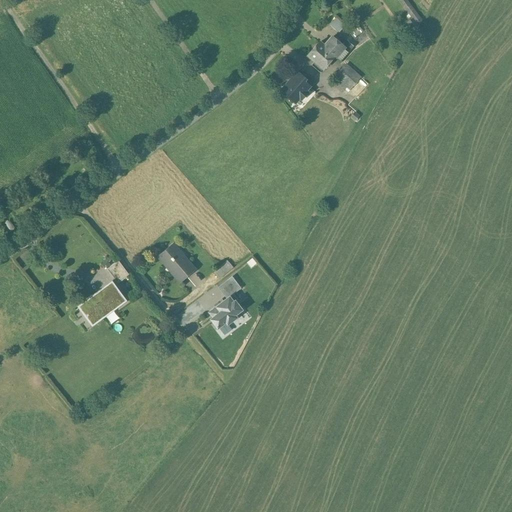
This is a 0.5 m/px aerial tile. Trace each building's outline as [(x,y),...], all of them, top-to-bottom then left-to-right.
[(345,26),(336,18),(329,25),(338,33),(345,26)] [(418,27),(412,19),(408,23),(415,33),(418,27)] [(349,42),(340,35),(336,40),(344,48),(349,42)] [(336,40),(332,37),(324,47),(319,43),(317,46),(308,56),(315,61),(323,69),(334,56),(336,57),(344,48),(336,40)] [(344,48),(336,57),(341,62),(354,47),(349,42),(344,48)] [(323,69),(315,61),(311,66),(320,73),(323,69)] [(361,77),(346,64),(335,77),(340,82),(336,87),(341,92),(346,87),(349,90),(361,77)] [(296,79),(292,79),(281,91),(289,97),(289,99),(289,100),(290,102),(291,102),(293,102),(294,102),(295,103),(300,98),(302,99),(307,93),(305,91),(309,87),(309,86),(304,81),(305,80),(300,74),(296,79)] [(309,87),(305,91),(307,93),(302,99),(300,98),(295,103),(301,108),(315,92),(309,87)] [(195,270),(185,258),(183,259),(172,246),(158,256),(170,271),(178,265),(188,277),(195,270)] [(118,261),(107,269),(118,284),(129,275),(118,261)] [(227,261),(218,269),(217,267),(212,271),(219,279),(233,268),(227,261)] [(188,277),(178,265),(170,271),(180,283),(188,277)] [(234,276),(218,285),(224,297),(241,288),(234,276)] [(114,287),(103,295),(101,292),(103,290),(76,309),(76,310),(83,305),(84,307),(94,320),(105,311),(107,313),(116,306),(116,307),(124,301),(114,287)] [(233,295),(226,300),(229,305),(237,299),(233,295)] [(219,296),(202,309),(209,318),(226,306),(227,307),(229,305),(226,300),(223,302),(219,296)] [(227,307),(226,306),(209,318),(218,330),(241,313),(239,311),(243,308),(237,299),(229,305),(227,307)]
